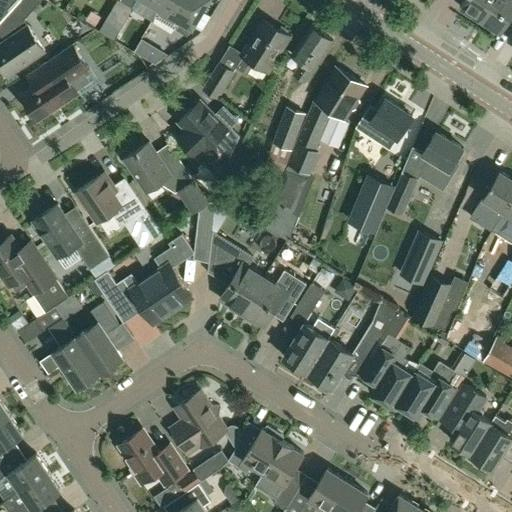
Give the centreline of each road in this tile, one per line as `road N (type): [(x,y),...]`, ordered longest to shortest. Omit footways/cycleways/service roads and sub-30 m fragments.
road 1 (residential): [(496,511),(219,354),(176,360),(71,439)]
road 2 (residential): [(17,167),(192,58),(238,0)]
road 3 (unclassified): [(511,110),(383,29),(352,0)]
road 4 (residential): [(71,439),(0,337)]
